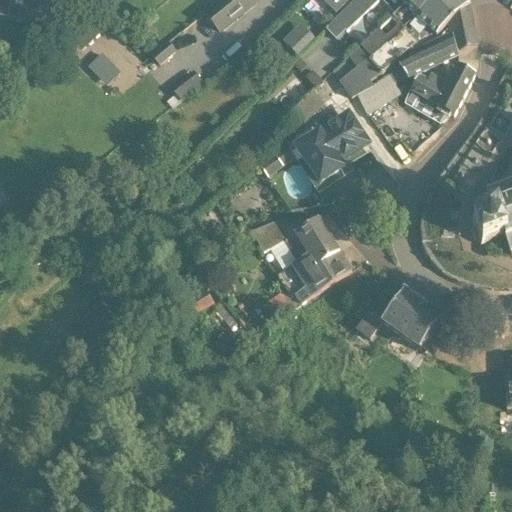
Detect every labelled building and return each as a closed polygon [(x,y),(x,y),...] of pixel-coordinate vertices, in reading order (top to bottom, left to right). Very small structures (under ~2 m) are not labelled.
[(54,20),(57,0),(0,0),(0,19),(24,24),(27,14),(54,20)] [(222,0),(203,16),(214,30),(220,37),(257,6),(251,0),(222,0)] [(325,0),(326,1),(323,4),(335,16),(351,0),(325,0)] [(327,31),(326,32),(336,43),(344,35),(345,36),(361,22),(381,2),(396,17),(411,0),(357,0),(335,23),(327,31)] [(343,89),(352,102),(357,99),(374,89),(372,85),(380,78),(381,79),(407,56),(410,59),(420,46),(444,37),(438,32),(469,9),(458,0),(433,0),(406,29),(358,71),(340,85),(343,89)] [(359,51),(349,61),(358,71),(406,29),(433,0),(411,0),(396,17),(395,18),(401,25),(385,40),(379,33),(375,36),(359,51)] [(451,35),(456,60),(459,59),(477,52),(469,10),(438,32),(444,37),(451,35)] [(284,44),(299,59),(316,42),(302,27),(284,44)] [(408,61),(400,69),(407,78),(410,82),(456,60),(451,35),(444,37),(420,46),(408,61)] [(160,68),(176,55),(168,46),(153,58),(160,68)] [(455,120),(475,81),(458,72),(449,89),(448,89),(447,90),(431,81),(428,86),(418,80),(410,94),(406,108),(440,128),(451,118),(455,120)] [(174,111),(204,87),(194,74),(164,98),(174,111)] [(395,86),(391,78),(389,80),(374,89),(357,99),(362,108),(395,86)] [(400,97),(395,86),(362,108),(368,119),(400,97)] [(301,129),(324,107),(313,95),(290,117),(301,129)] [(320,189),(343,173),(339,167),(368,147),(350,121),(345,120),(296,152),(320,189)] [(268,183),(296,163),(286,150),(258,169),(268,183)] [(497,216),(502,214),(510,240),(505,241),(510,254),(511,252),(511,183),(489,192),(497,216)] [(510,240),(502,214),(497,216),(472,223),(480,249),(505,241),(510,240)] [(273,226),(251,236),(251,237),(252,238),(264,258),(269,254),(282,274),(291,268),(296,265),(297,265),(309,257),(316,268),(339,254),(318,221),(284,243),(273,226)] [(179,234),(159,250),(172,265),(191,249),(179,234)] [(282,274),(280,275),(296,300),(301,307),(352,274),(339,254),(316,268),(309,257),(297,265),(296,265),(291,268),(282,274)] [(196,318),(213,308),(204,293),(188,303),(196,318)] [(301,307),(296,300),(292,303),(286,294),(281,298),(280,296),(268,304),(278,316),(289,308),(292,313),(301,307)] [(442,322),(404,296),(394,310),(384,303),(373,320),(368,317),(357,333),(372,343),(383,327),(420,353),(429,341),(439,348),(451,332),(440,324),(442,322)] [(91,348),(111,329),(96,313),(75,332),(91,348)] [(511,363),(503,364),(507,414),(511,413),(511,363)]
